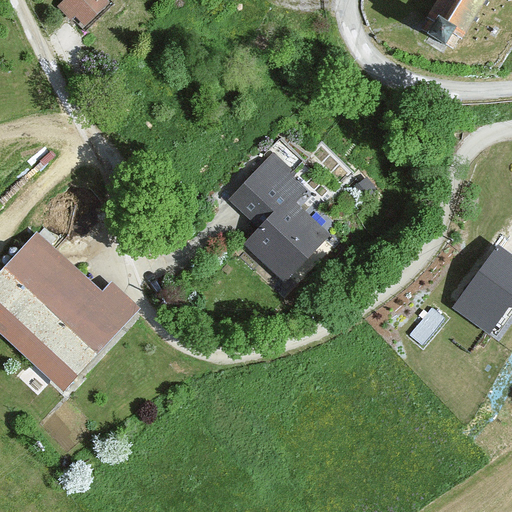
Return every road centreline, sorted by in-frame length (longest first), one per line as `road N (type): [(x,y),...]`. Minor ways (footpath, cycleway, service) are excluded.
road 1 (residential): [(16,0),(104,172),(140,299),(160,328),(193,350),(246,358),(374,308),(416,262),(478,141),(511,130)]
road 2 (residential): [(511,88),(447,88),(397,76),(357,43),(345,0)]
road 3 (track): [(90,143),(0,230)]
